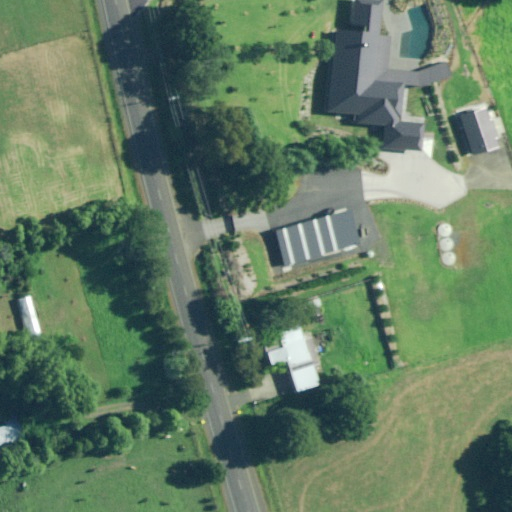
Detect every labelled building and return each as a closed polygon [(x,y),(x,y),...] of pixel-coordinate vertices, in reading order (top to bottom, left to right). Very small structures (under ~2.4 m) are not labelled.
[(401,85),(413,86),(416,86),(416,85),(446,73),(440,59),(409,71),(382,69),(385,35),(373,34),(376,0),(350,0),(348,31),(333,29),(325,108),(355,111),(354,122),(381,125),(378,146),(417,150),(420,122),(397,119),(401,85)] [(481,105),(458,113),(471,153),(495,145),(481,105)] [(341,208),(270,229),(282,266),(352,245),(341,208)] [(29,296),(17,299),(33,352),(45,349),(29,296)] [(265,349),(270,366),(287,361),(297,393),(319,386),(315,373),(321,372),(315,355),(310,357),(300,325),(277,333),(280,344),(265,349)] [(18,417),(0,422),(0,448),(25,437),(18,417)]
